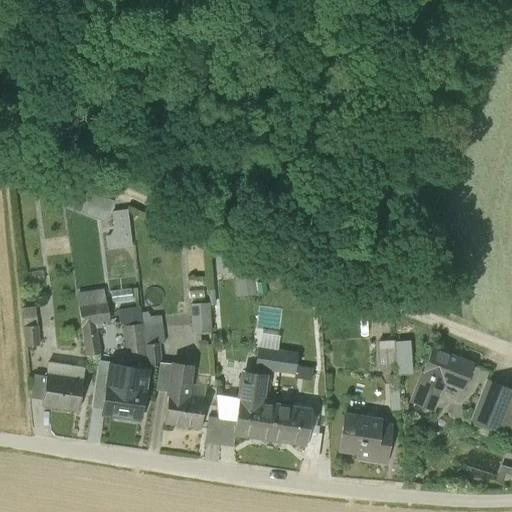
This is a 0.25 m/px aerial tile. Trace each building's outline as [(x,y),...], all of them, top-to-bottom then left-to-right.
[(81,214),(103,223),(113,200),(91,191),(81,214)] [(111,212),(112,229),(127,228),(125,211),(111,212)] [(217,261),(218,280),(238,279),(237,260),(217,261)] [(251,282),(253,300),(266,299),(264,281),(251,282)] [(82,337),(83,336),(97,334),(108,332),(102,295),(88,297),(91,312),(79,314),(82,337)] [(193,313),(195,334),(211,333),(210,312),(193,313)] [(24,314),(27,351),(39,350),(36,313),(24,314)] [(126,328),(128,351),(145,349),(142,326),(126,328)] [(100,354),(97,334),(83,336),(86,356),(100,354)] [(145,343),(147,365),(160,360),(161,360),(157,340),(145,343)] [(372,344),(374,368),(391,367),(390,343),(372,344)] [(428,411),(431,412),(443,382),(463,390),(473,365),(431,349),(409,403),(412,404),(413,406),(415,405),(425,410),(426,412),(428,411)] [(292,379),(294,355),(254,350),(251,375),(260,376),(292,379)] [(156,386),(169,388),(173,361),(161,360),(160,360),(159,367),(156,386)] [(96,376),(108,378),(110,368),(110,365),(111,363),(98,361),(96,376)] [(173,361),(169,388),(188,391),(192,363),(173,361)] [(146,369),(110,365),(110,368),(128,371),(126,381),(132,382),(131,387),(143,389),(146,369)] [(108,378),(107,383),(131,387),(132,382),(126,381),(128,371),(110,368),(108,378)] [(39,401),(74,407),(79,376),(44,370),(44,375),(40,398),(39,401)] [(29,396),(40,398),(44,375),(32,373),(29,396)] [(237,373),(234,398),(258,401),(260,376),(251,375),(237,373)] [(91,408),(103,410),(107,383),(108,378),(96,376),(91,408)] [(471,422),(498,433),(511,396),(511,390),(487,381),(471,422)] [(143,389),(131,387),(107,383),(103,410),(102,415),(139,420),(143,389)] [(203,393),(188,391),(169,388),(165,418),(198,423),(203,393)] [(511,396),(498,433),(511,438),(511,396)] [(231,435),(268,439),(272,402),(258,401),(234,398),(232,417),(231,435)] [(308,406),(272,402),(268,439),(304,443),(305,435),(308,406)] [(204,439),(219,441),(217,415),(206,414),(204,439)] [(355,457),(386,460),(389,422),(376,421),(377,417),(342,414),(339,448),(356,450),(355,457)] [(232,417),(217,415),(219,441),(230,442),(231,435),(232,417)] [(302,459),(315,460),(318,437),(305,435),(304,443),(302,459)] [(511,465),(502,464),(500,473),(466,467),(464,477),(511,484),(511,465)]
